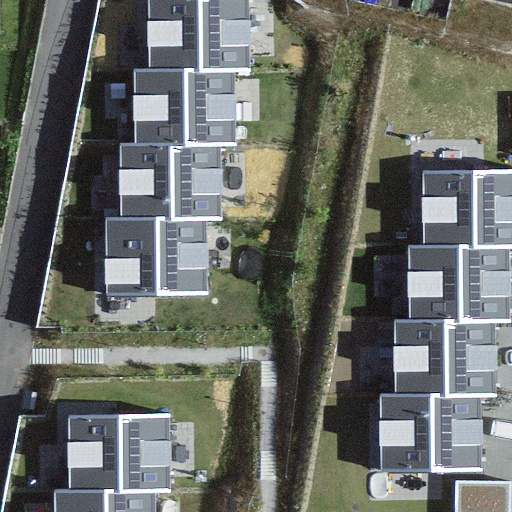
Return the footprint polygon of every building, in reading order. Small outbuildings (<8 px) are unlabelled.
[(53,0),(0,0),(0,9),(35,10),(53,10),(53,0)] [(326,0),(192,0),(192,54),(308,57),(326,57),(326,0)] [(0,9),(0,91),(16,91),(34,92),(35,10),(0,9)] [(192,54),(174,54),(175,136),(289,139),(307,139),(308,57),(192,54)] [(0,91),(0,173),(15,174),(16,91),(0,91)] [(175,136),(155,136),(155,177),(154,218),(268,220),(288,221),(289,139),(175,136)] [(511,147),(414,146),(413,228),(511,229),(511,147)] [(154,218),(135,218),(134,262),(134,303),(268,305),(268,220),(154,218)] [(511,229),(413,228),(395,227),(396,310),(510,312),(511,311),(511,229)] [(396,310),(376,309),(376,350),(375,391),(489,394),(510,394),(510,312),(396,310)] [(251,365),(117,362),(116,444),(232,447),(250,447),(251,365)] [(375,391),(356,391),(355,435),(355,476),(489,479),(489,394),(375,391)] [(116,444),(98,444),(98,511),(231,511),(232,447),(116,444)]
